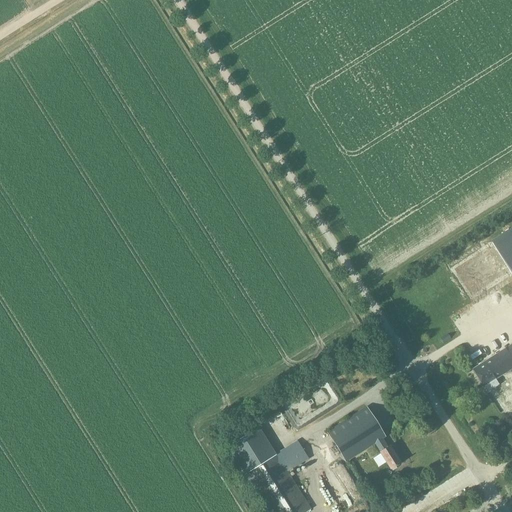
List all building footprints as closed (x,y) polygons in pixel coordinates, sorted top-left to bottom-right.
[(511,230),(491,243),(511,274),(511,276),(511,230)] [(470,300),(511,274),(491,243),(451,269),(470,300)] [(493,388),(489,382),(511,368),(511,344),(472,370),(483,387),(486,392),(493,388)] [(302,420),(297,405),(275,413),(280,427),(302,420)] [(390,470),(400,464),(388,446),(387,447),(382,439),(384,437),(366,408),(327,433),(345,462),(373,444),(379,452),(379,453),(390,470)] [(256,451),(274,444),(265,421),(247,429),(256,451)] [(276,454),(245,474),(256,491),(268,511),(303,511),(310,508),(286,470),(308,456),(297,440),(276,453),(276,454)]
